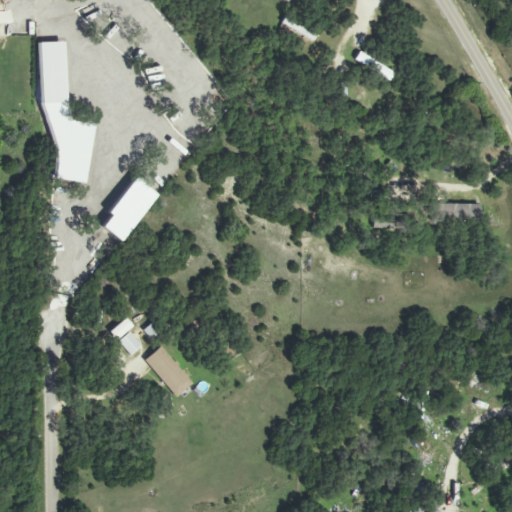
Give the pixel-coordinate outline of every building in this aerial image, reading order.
[(280,23),(312,41),(315,35),(283,17),(280,23)] [(64,102),(62,43),(39,44),(41,103),(64,102)] [(393,73),(358,52),(353,60),(388,81),(393,73)] [(432,223),(476,224),(477,205),(433,204),(432,223)] [(108,332),(114,341),(131,327),(125,319),(108,332)] [(155,335),(149,326),(143,330),(149,339),(155,335)] [(117,342),(128,356),(140,347),(129,333),(117,342)] [(143,360),(175,398),(191,384),(160,346),(143,360)]
